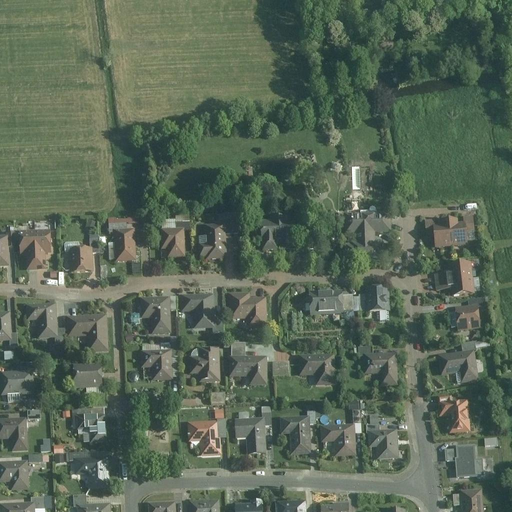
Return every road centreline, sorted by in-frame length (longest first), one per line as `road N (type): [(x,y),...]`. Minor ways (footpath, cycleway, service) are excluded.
road 1 (residential): [(412,291),(389,279),(300,277),(172,281),(94,298),(0,291)]
road 2 (residential): [(430,490),(249,481),(130,486)]
road 3 (residential): [(412,291),(410,216),(470,212)]
